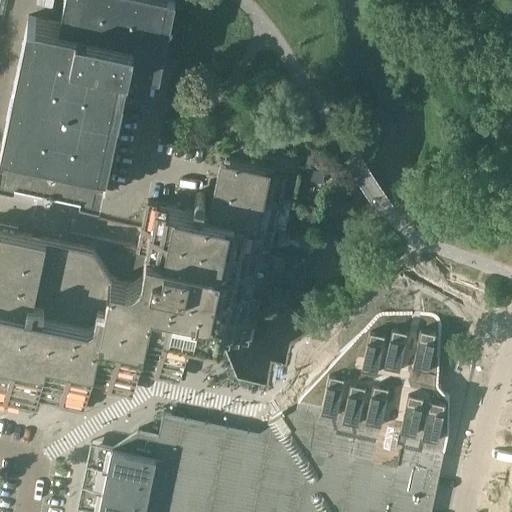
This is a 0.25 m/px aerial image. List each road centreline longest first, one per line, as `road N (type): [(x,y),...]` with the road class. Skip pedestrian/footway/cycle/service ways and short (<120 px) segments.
road 1 (residential): [(472,511),(511,319)]
road 2 (residential): [(0,199),(50,209),(70,200),(130,207),(138,166)]
